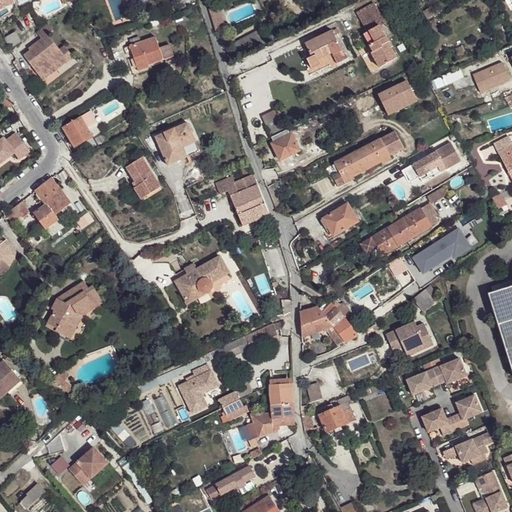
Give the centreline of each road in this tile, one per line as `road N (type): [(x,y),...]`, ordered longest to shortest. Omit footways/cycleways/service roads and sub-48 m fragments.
road 1 (residential): [(333,511),(299,433),(295,277),(202,0)]
road 2 (residential): [(0,66),(52,147),(49,164),(0,203)]
